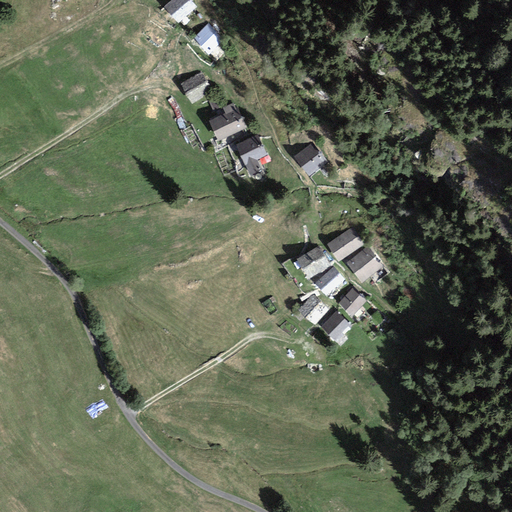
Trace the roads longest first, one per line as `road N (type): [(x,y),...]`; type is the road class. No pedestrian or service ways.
road 1 (unclassified): [(263,511),(186,477),(152,446),(126,416),(75,297),(0,221)]
road 2 (track): [(0,174),(145,88),(174,92),(195,117)]
road 3 (track): [(126,416),(251,336),(292,342),(313,329)]
road 4 (track): [(58,273),(186,243),(206,227)]
road 5 (track): [(0,65),(92,19),(102,0)]
